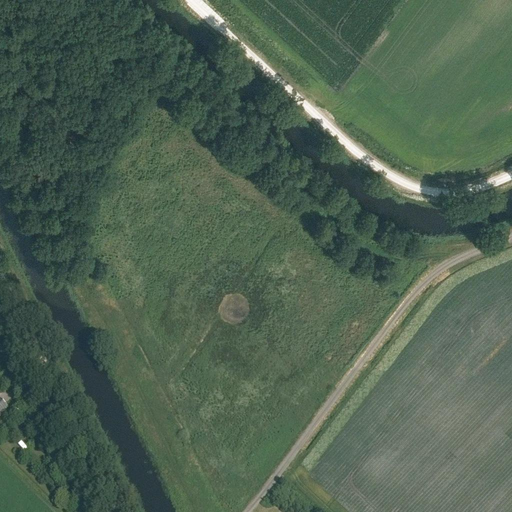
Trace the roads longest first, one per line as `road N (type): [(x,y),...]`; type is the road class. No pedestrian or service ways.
road 1 (unclassified): [(511,172),(465,192),(405,183),(358,153),(191,0)]
road 2 (track): [(249,511),(424,280),(511,235)]
road 3 (track): [(0,274),(116,511)]
